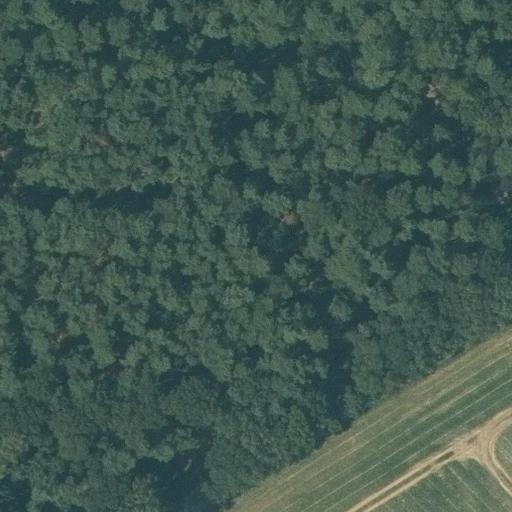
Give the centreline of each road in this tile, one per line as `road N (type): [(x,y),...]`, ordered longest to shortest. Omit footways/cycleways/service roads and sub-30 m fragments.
road 1 (unclassified): [(511,299),(180,511)]
road 2 (unclassified): [(511,207),(360,0)]
